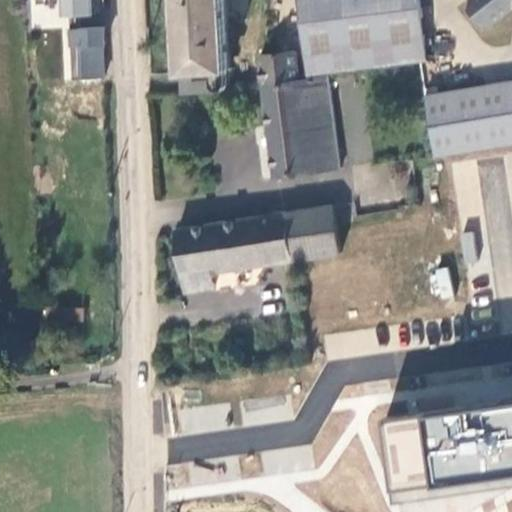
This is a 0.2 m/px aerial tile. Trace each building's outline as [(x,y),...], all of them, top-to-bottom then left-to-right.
[(91,0),(91,11),(101,11),(101,0),(91,0)] [(180,0),(185,73),(216,71),(233,70),(229,0),(180,0)] [(298,0),(309,78),(330,76),(428,62),(419,0),(298,0)] [(511,0),(470,0),(469,10),(481,25),(492,27),(511,10),(511,0)] [(106,46),(106,27),(79,28),(80,66),(104,65),(103,46),(106,46)] [(261,85),(303,79),(299,50),(258,56),(261,85)] [(185,73),(186,95),(218,93),(216,71),(185,73)] [(342,168),(330,76),(309,78),(303,79),(261,85),(275,179),(342,168)] [(436,159),(440,158),(511,146),(511,82),(427,96),(436,159)] [(288,212),(295,261),(342,254),(335,205),(288,212)] [(288,212),(176,228),(186,296),(217,292),(214,274),(295,261),(288,212)] [(434,268),(432,291),(448,293),(450,270),(434,268)] [(50,309),(50,321),(85,321),(85,309),(50,309)] [(388,497),(511,480),(511,404),(378,423),(388,497)]
